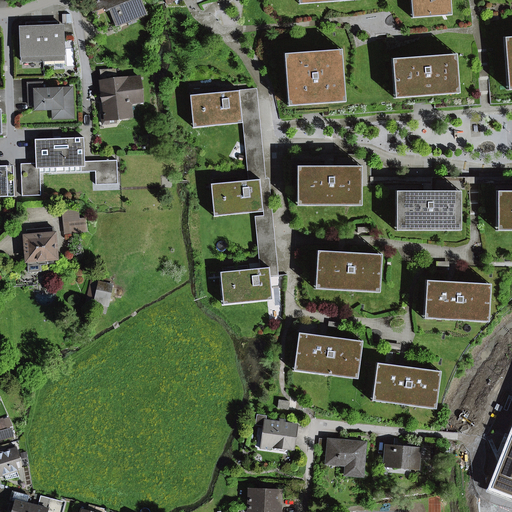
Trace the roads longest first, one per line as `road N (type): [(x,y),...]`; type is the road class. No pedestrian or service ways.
road 1 (residential): [(309,482),(313,436),(325,424),(475,433),(511,361)]
road 2 (residential): [(88,127),(77,14),(65,0)]
